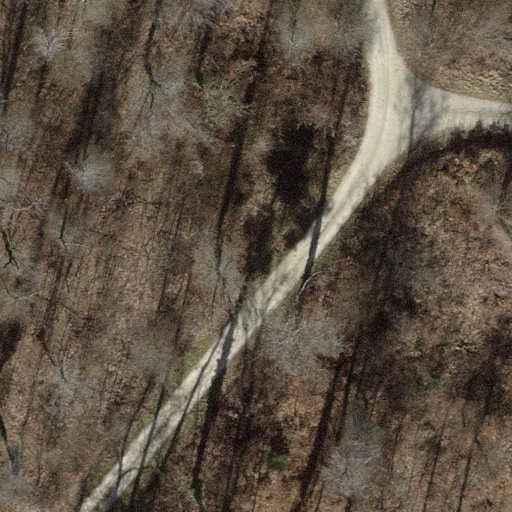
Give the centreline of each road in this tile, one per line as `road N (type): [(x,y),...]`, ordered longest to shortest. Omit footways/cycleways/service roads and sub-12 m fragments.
road 1 (track): [(89,511),(374,162),(392,108),(374,0)]
road 2 (track): [(511,122),(392,108)]
